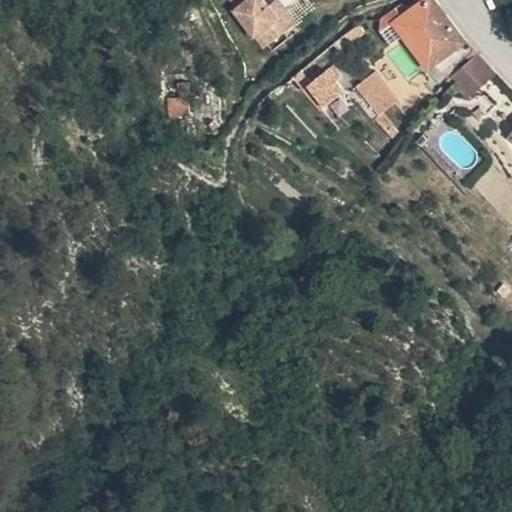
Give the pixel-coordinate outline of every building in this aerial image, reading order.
[(280,25),(261,1),(260,0),(232,0),(226,5),(255,43),(280,25)] [(288,18),(274,0),(262,0),(261,1),(280,25),(288,18)] [(394,16),(403,9),(397,0),(377,15),(379,28),(390,41),(405,29),(394,16)] [(441,73),(470,50),(433,0),(415,0),(403,9),(394,16),(405,29),(441,73)] [(457,92),(483,70),(470,50),(441,73),(450,84),(457,92)] [(398,92),(375,64),(351,84),(374,112),(375,111),(382,106),(398,92)] [(308,78),(322,91),(336,79),(325,65),(308,78)] [(192,87),(190,74),(177,75),(178,92),(167,94),(169,115),(161,118),(162,132),(168,134),(168,140),(175,140),(175,133),(181,131),(178,114),(189,112),(186,91),(192,87)] [(382,106),(375,111),(392,130),(398,126),(382,106)]
